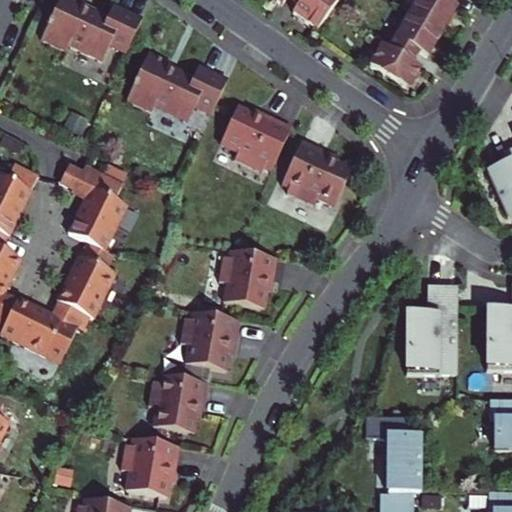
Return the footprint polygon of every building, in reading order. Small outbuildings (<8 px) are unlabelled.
[(126,55),(141,22),(112,9),(106,20),(81,9),(84,4),(75,0),(59,0),(40,42),(65,53),(69,47),(102,63),(110,48),(126,55)] [(315,33),(338,1),(336,0),(287,0),(297,7),(291,16),(315,33)] [(450,0),(417,0),(409,14),(443,34),(458,8),(449,3),(450,0)] [(443,34),(409,14),(387,51),(411,66),(418,54),(428,60),(443,34)] [(387,51),(380,47),(368,68),(408,92),(421,71),(411,66),(387,51)] [(211,116),(227,83),(197,69),(192,81),(167,69),(169,64),(148,55),(126,103),(151,114),(154,107),(188,123),(195,108),(211,116)] [(262,170),(270,173),(291,129),(263,116),(261,120),(252,116),(236,109),(219,146),(237,154),(233,162),(261,174),(262,170)] [(253,112),(252,116),(261,120),(263,116),(253,112)] [(329,155),(301,142),(281,187),(288,190),(286,194),(313,207),(317,200),(334,208),(351,171),(336,164),(327,159),(329,155)] [(511,145),(498,151),(501,158),(483,166),(506,216),(511,213),(511,145)] [(329,155),(327,159),(336,164),(338,160),(329,155)] [(0,234),(8,238),(37,179),(14,167),(7,181),(0,178),(0,234)] [(81,176),(67,169),(60,185),(59,185),(73,192),(81,176)] [(97,176),(84,170),(81,176),(73,192),(71,196),(84,203),(97,176)] [(121,188),(97,176),(84,203),(68,236),(86,245),(103,253),(126,208),(114,202),(121,188)] [(86,245),(79,258),(107,272),(113,258),(103,253),(86,245)] [(1,252),(0,251),(0,301),(4,294),(20,261),(1,252)] [(272,291),(277,261),(229,253),(227,261),(223,260),(218,290),(226,291),(222,310),(262,317),(266,301),(267,290),(272,291)] [(107,272),(79,258),(57,304),(84,317),(92,321),(115,276),(107,272)] [(511,285),(511,286),(511,313),(487,313),(487,367),(511,367),(511,285)] [(456,375),(456,289),(426,289),(426,305),(431,314),(408,314),(407,368),(437,369),(437,375),(456,375)] [(17,301),(4,294),(0,301),(0,325),(4,328),(17,301)] [(50,317),(17,301),(4,328),(0,335),(0,336),(45,358),(51,347),(65,354),(77,330),(50,317)] [(57,304),(50,317),(77,330),(84,317),(57,304)] [(235,344),(238,323),(190,315),(189,322),(184,321),(180,346),(188,347),(185,367),(225,374),(228,353),(230,343),(235,344)] [(203,406),(206,386),(158,377),(157,385),(152,384),(148,409),(156,410),(153,430),(193,437),(198,406),(203,406)] [(494,453),(511,453),(511,403),(489,403),(488,422),(494,422),(494,453)] [(419,495),(419,440),(388,440),(388,497),(383,497),(383,511),(412,511),(413,494),(419,495)] [(175,470),(179,449),(130,441),(130,448),(125,448),(120,472),(129,474),(125,493),(165,500),(169,482),(171,469),(175,470)] [(511,511),(511,495),(488,495),(487,511),(511,511)] [(130,511),(131,509),(83,501),(82,509),(77,508),(76,511),(130,511)]
